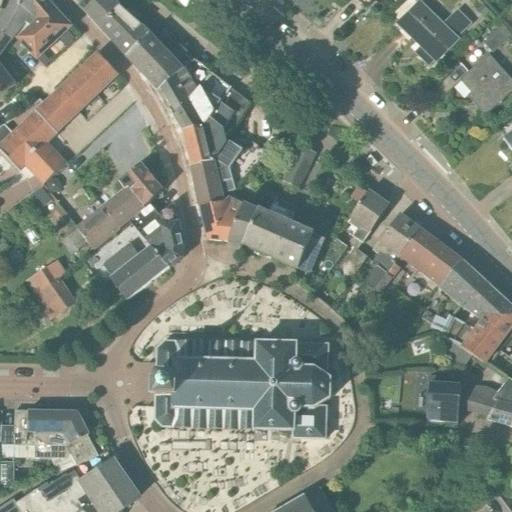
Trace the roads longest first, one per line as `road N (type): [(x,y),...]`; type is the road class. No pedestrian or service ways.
road 1 (residential): [(61,0),(129,73),(164,129),(196,250)]
road 2 (residential): [(145,0),(374,179)]
road 3 (tertiary): [(421,171),(233,0)]
road 4 (residential): [(196,250),(189,280),(136,326),(99,383)]
road 5 (residential): [(99,383),(120,441),(167,511)]
road 6 (tertiary): [(511,274),(421,171)]
